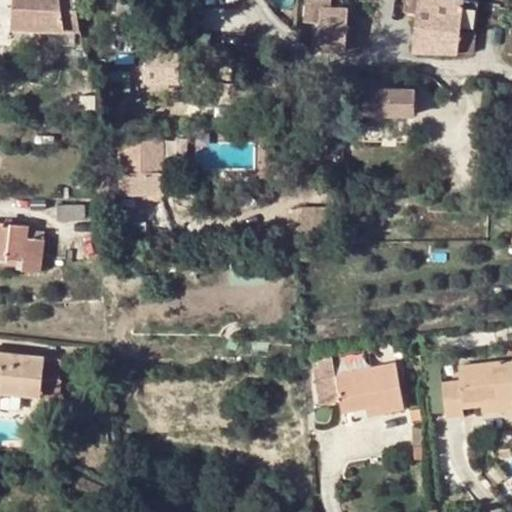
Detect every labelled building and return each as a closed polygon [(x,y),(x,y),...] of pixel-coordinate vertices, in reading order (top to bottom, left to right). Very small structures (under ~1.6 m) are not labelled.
[(37,0),(12,0),(10,24),(36,26),(37,0)] [(78,29),(75,0),(37,0),(36,26),(78,29)] [(129,0),(118,0),(116,35),(141,44),(141,38),(128,13),(129,0)] [(318,48),(321,5),(319,5),(319,0),(300,0),(300,17),(307,17),(306,28),(308,28),(307,43),(314,43),(314,47),(318,48)] [(361,0),(361,7),(342,6),(341,31),(362,32),(373,33),(375,0),(361,0)] [(416,12),(416,0),(405,0),(404,10),(416,12)] [(477,0),(476,0),(416,0),(416,12),(412,46),(456,51),(458,32),(473,34),(477,0)] [(318,48),(340,50),(341,31),(342,6),(321,5),(318,48)] [(471,53),(473,34),(458,32),(456,51),(471,53)] [(363,86),(363,78),(352,78),(353,86),(363,86)] [(389,79),(363,78),(363,86),(369,86),(389,87),(389,79)] [(412,113),(412,88),(389,87),(369,86),(363,86),(363,111),(403,113),(412,113)] [(147,146),(130,146),(129,169),(148,169),(150,188),(171,189),(169,135),(147,135),(147,146)] [(323,203),(288,197),(283,222),(319,228),(323,203)] [(82,205),(57,205),(57,219),(82,218),(82,205)] [(0,259),(8,260),(9,255),(24,256),(23,270),(40,271),(43,233),(27,232),(27,225),(0,223),(0,259)] [(60,359),(0,351),(0,390),(38,394),(41,375),(57,376),(60,359)] [(398,361),(337,370),(343,408),(354,406),(382,402),(383,411),(405,407),(398,361)] [(511,361),(484,364),(488,404),(511,402),(511,361)] [(465,406),(484,405),(488,404),(484,364),(462,366),(463,380),(445,381),(448,416),(465,414),(465,406)] [(382,402),(354,406),(355,415),(383,411),(382,402)] [(511,409),(511,402),(488,404),(489,412),(511,409)]
